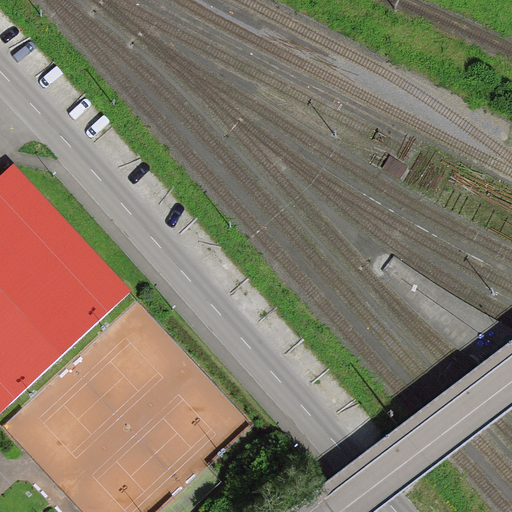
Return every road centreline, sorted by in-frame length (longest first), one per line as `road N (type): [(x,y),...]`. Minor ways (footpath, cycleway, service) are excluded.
road 1 (unclassified): [(396,511),(0,72)]
road 2 (tertiary): [(340,511),(511,381)]
